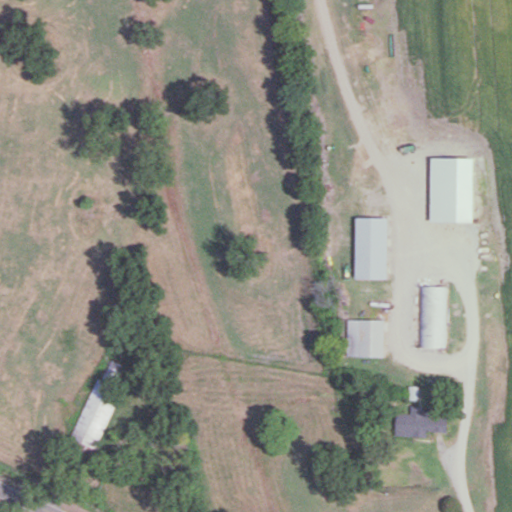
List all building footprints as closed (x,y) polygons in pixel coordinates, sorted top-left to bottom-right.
[(437,222),(481,223),(482,158),(438,158),(437,222)] [(362,279),(394,279),(395,218),(363,217),(362,279)] [(448,287),(422,286),(421,346),(447,346),(448,287)] [(390,357),(391,320),(352,319),(351,356),(390,357)] [(431,439),(432,431),(451,432),(452,412),(427,411),(427,407),(415,406),(414,413),(409,412),(408,437),(431,439)]
